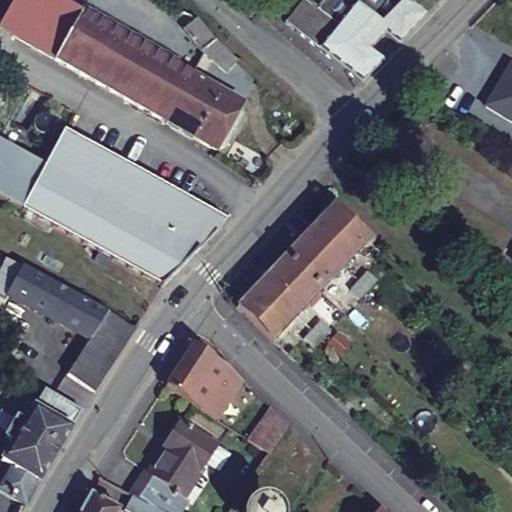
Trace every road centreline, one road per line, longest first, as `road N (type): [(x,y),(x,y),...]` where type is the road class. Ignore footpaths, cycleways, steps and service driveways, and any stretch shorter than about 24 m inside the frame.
road 1 (tertiary): [(183,302),(466,0)]
road 2 (residential): [(404,511),(183,302)]
road 3 (tertiary): [(45,511),(183,302)]
road 4 (unknown): [(351,119),(296,18),(269,0)]
